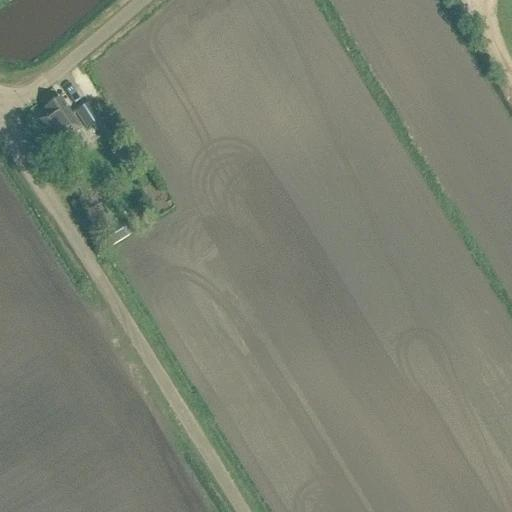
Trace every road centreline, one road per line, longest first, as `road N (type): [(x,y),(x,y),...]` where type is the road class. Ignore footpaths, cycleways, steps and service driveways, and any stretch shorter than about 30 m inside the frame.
road 1 (unclassified): [(242,511),(1,118)]
road 2 (unclassified): [(1,118),(142,0)]
